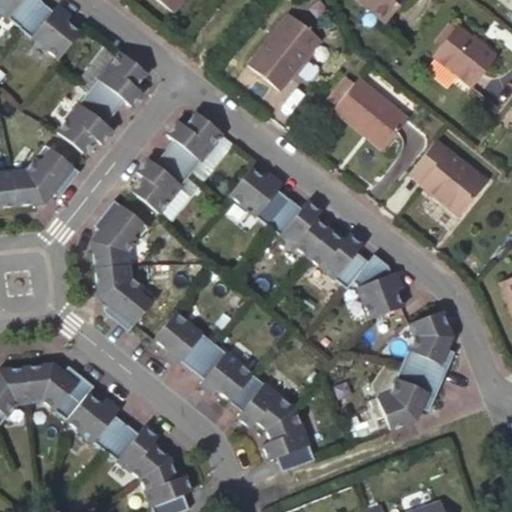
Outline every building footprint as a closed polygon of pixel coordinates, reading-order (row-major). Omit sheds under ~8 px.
[(0,0),(0,14),(18,29),(40,1),(37,0),(0,0)] [(181,0),(154,0),(171,13),(181,0)] [(355,0),(383,22),(400,0),(355,0)] [(51,11),(40,1),(18,29),(57,59),(78,33),(65,22),(70,15),(57,4),(51,11)] [(319,40),(286,14),(245,65),(278,92),(319,40)] [(431,44),(437,49),(455,28),(448,22),(431,44)] [(469,38),(456,27),(455,28),(437,49),(431,57),(469,88),(493,57),(483,49),(469,38)] [(486,45),(472,34),(469,38),(483,49),(486,45)] [(86,93),(113,114),(122,102),(129,108),(140,94),(134,88),(145,74),(118,53),(86,93)] [(326,101),(334,106),(352,83),(345,77),(326,101)] [(334,106),(330,111),(380,151),(406,119),(356,79),(352,83),(334,106)] [(103,126),(113,114),(86,93),(54,132),(81,154),(92,140),(99,145),(110,132),(103,126)] [(220,135),(194,113),(182,127),(176,122),(164,136),(171,141),(162,153),(189,174),(220,135)] [(482,182),(433,142),(408,173),(420,184),(420,185),(457,214),(482,182)] [(77,173),(43,146),(23,171),(11,172),(15,207),(41,204),(49,194),(56,199),(77,173)] [(189,174),(162,153),(153,165),(146,159),(135,173),(142,178),(130,193),(157,214),(189,174)] [(228,196),(266,226),(288,199),(276,190),(282,183),(268,173),(263,179),(249,169),(228,196)] [(0,173),(0,208),(15,207),(11,172),(0,173)] [(305,258),(327,231),(313,220),(319,213),(305,202),(299,209),(288,199),(266,226),(305,258)] [(139,223),(112,202),(91,227),(98,232),(90,243),(93,269),(128,266),(126,253),(146,228),(139,223)] [(340,241),(327,231),(305,258),(344,289),(350,282),(366,262),(354,252),(359,246),(346,235),(340,241)] [(393,272),(388,274),(385,266),(371,255),(366,262),(350,282),(354,285),(369,320),(401,307),(394,291),(400,289),(393,272)] [(154,298),(129,278),(128,266),(93,269),(96,296),(106,304),(101,311),(127,332),(154,298)] [(511,276),(497,283),(511,320),(511,276)] [(450,337),(440,312),(408,324),(412,336),(400,365),(440,382),(453,353),(445,349),(450,337)] [(211,344),(173,313),(151,340),(165,351),(159,358),(173,369),(178,362),(190,371),(211,344)] [(250,375),(211,344),(190,371),(201,380),(195,387),(209,398),(215,391),(229,402),(250,375)] [(440,382),(400,365),(387,394),(375,399),(388,431),(413,421),(419,409),(427,412),(440,382)] [(92,387),(66,367),(61,374),(51,366),(23,369),(26,403),(40,402),(65,421),(86,394),(92,387)] [(26,403),(23,369),(0,371),(0,420),(13,405),(26,403)] [(293,409),(250,375),(229,402),(240,411),(235,418),(248,429),(254,422),(264,430),(293,409)] [(103,452),(125,425),(113,415),(119,409),(105,398),(100,404),(86,394),(65,421),(103,452)] [(293,409),(264,430),(268,441),(260,444),(267,462),(275,459),(281,473),(313,460),(293,409)] [(138,480),(167,459),(150,445),(156,438),(142,427),(136,434),(125,425),(103,452),(138,480)] [(175,478),(167,459),(138,480),(151,511),(181,511),(187,510),(181,495),(190,491),(183,475),(175,478)] [(442,511),(439,503),(413,511),(442,511)]
